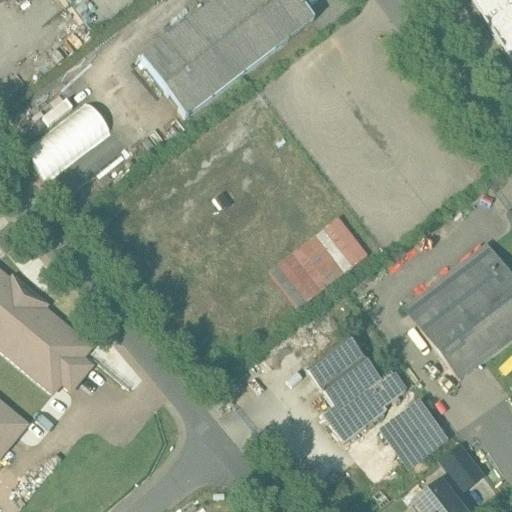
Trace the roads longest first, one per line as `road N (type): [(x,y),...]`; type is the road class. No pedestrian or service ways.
road 1 (unclassified): [(220,450),(0,187)]
road 2 (unclassified): [(390,0),(511,166)]
